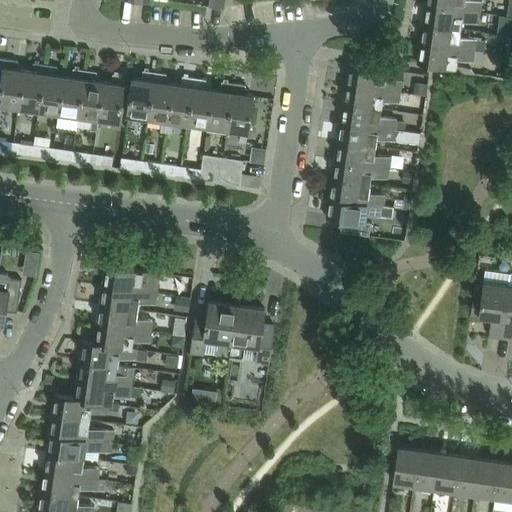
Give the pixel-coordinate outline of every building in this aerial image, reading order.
[(425,0),(425,4),(479,12),(480,0),(425,0)] [(478,21),(479,12),(425,4),(422,23),(460,29),(461,19),(478,21)] [(459,35),(460,29),(422,23),(420,42),(474,49),(481,50),(483,38),(459,35)] [(472,60),(474,49),(420,42),(417,61),(455,66),(456,58),(472,60)] [(0,103),(17,106),(23,68),(16,67),(17,59),(3,57),(2,71),(0,84),(0,103)] [(38,109),(44,63),(32,61),(31,70),(23,68),(17,106),(38,109)] [(385,77),(386,68),(347,62),(344,82),(399,91),(401,79),(385,77)] [(57,112),(62,74),(55,73),(56,64),(44,63),(38,109),(57,112)] [(78,115),(84,68),(72,67),(71,75),(62,74),(57,112),(78,115)] [(96,129),(98,117),(103,80),(95,79),(96,70),(84,68),(78,115),(90,116),(88,128),(96,129)] [(147,117),(154,71),(141,69),(140,77),(132,76),(127,114),(147,117)] [(167,119),(172,82),(164,81),(165,72),(154,71),(147,117),(159,118),(157,130),(165,131),(167,119)] [(112,81),(103,80),(98,117),(118,120),(124,74),(113,73),(112,81)] [(186,122),(193,76),(181,74),(179,83),(172,82),(167,119),(165,131),(173,133),(175,121),(186,122)] [(206,125),(211,87),(204,86),(205,78),(193,76),(186,122),(206,125)] [(226,128),(232,82),(221,80),(220,88),(211,87),(206,125),(226,128)] [(244,84),(232,82),(226,128),(240,130),(239,140),(246,141),(252,93),(243,92),(244,84)] [(398,101),(399,91),(344,82),(342,102),(380,108),(382,98),(398,101)] [(379,116),(380,108),(342,102),(339,121),(394,129),(395,118),(379,116)] [(419,133),(394,129),(339,121),(336,140),(375,146),(376,137),(417,144),(419,133)] [(0,149),(7,150),(9,140),(0,138),(0,149)] [(373,154),(375,146),(336,140),(334,159),(388,166),(399,168),(400,158),(373,154)] [(32,154),(33,143),(18,141),(16,152),(32,154)] [(47,156),(49,146),(33,143),(32,154),(47,156)] [(71,160),(73,149),(57,147),(56,157),(71,160)] [(87,162),(88,151),(73,149),(71,160),(87,162)] [(111,165),(113,155),(97,152),(95,163),(111,165)] [(239,184),(241,171),(211,167),(213,154),(203,153),(200,167),(199,178),(239,184)] [(243,159),(213,154),(211,167),(241,171),(243,159)] [(135,169),(137,158),(121,156),(119,167),(135,169)] [(387,178),(388,166),(334,159),(331,179),(369,184),(370,175),(387,178)] [(159,172),(161,162),(146,160),(144,170),(159,172)] [(175,174),(176,164),(161,162),(159,172),(175,174)] [(199,178),(200,167),(185,165),(184,176),(199,178)] [(368,192),(369,184),(331,179),(328,197),(383,204),(385,194),(368,192)] [(392,217),(393,206),(383,204),(328,197),(325,216),(341,218),(340,230),(366,234),(367,222),(364,221),(365,213),(392,217)] [(142,278),(143,269),(105,264),(102,284),(156,292),(158,281),(142,278)] [(5,309),(16,311),(21,278),(10,277),(7,273),(0,271),(0,322),(3,323),(5,309)] [(511,272),(508,272),(506,284),(507,284),(500,337),(511,339),(511,332),(511,272)] [(507,284),(506,284),(483,281),(481,296),(473,295),(470,314),(491,317),(488,335),(500,337),(507,284)] [(155,302),(156,293),(156,292),(102,284),(99,303),(137,308),(138,300),(155,302)] [(230,355),(236,303),(209,300),(207,314),(195,313),(190,349),(230,355)] [(136,316),(137,308),(99,303),(96,322),(151,330),(152,319),(136,316)] [(262,322),(264,307),(236,303),(230,355),(244,357),(246,343),(258,344),(256,359),(269,360),(274,324),(262,322)] [(149,340),(151,330),(96,322),(93,341),(132,347),(133,338),(149,340)] [(183,345),(182,328),(169,328),(169,345),(183,345)] [(132,347),(93,341),(82,339),(79,359),(117,364),(118,356),(135,358),(136,347),(132,347)] [(116,372),(117,364),(79,359),(76,378),(131,385),(132,375),(116,372)] [(175,377),(177,366),(162,364),(160,375),(175,377)] [(129,396),(131,387),(131,385),(76,378),(74,396),(108,402),(112,403),(113,394),(129,396)] [(106,413),(108,402),(74,396),(54,393),(51,413),(89,419),(90,411),(106,413)] [(88,427),(89,419),(51,413),(48,432),(102,440),(104,429),(88,427)] [(111,452),(112,441),(102,440),(48,432),(45,451),(83,456),(97,458),(98,450),(111,452)] [(414,484),(418,449),(397,446),(392,481),(414,484)] [(434,487),(439,451),(418,449),(414,484),(434,487)] [(82,464),(83,456),(45,451),(43,469),(97,477),(99,466),(82,464)] [(454,490),(459,454),(439,451),(434,487),(454,490)] [(475,493),(479,457),(459,454),(454,490),(475,493)] [(495,495),(499,460),(479,457),(475,493),(495,495)] [(511,497),(511,461),(499,460),(495,495),(511,497)] [(96,488),(97,478),(97,477),(43,469),(40,489),(78,494),(79,486),(96,488)] [(77,502),(78,494),(40,489),(37,508),(68,511),(92,511),(93,505),(77,502)] [(294,511),(296,502),(284,500),(282,511),(294,511)] [(307,511),(308,503),(296,502),(294,511),(307,511)] [(319,511),(320,505),(308,503),(307,511),(319,511)]
